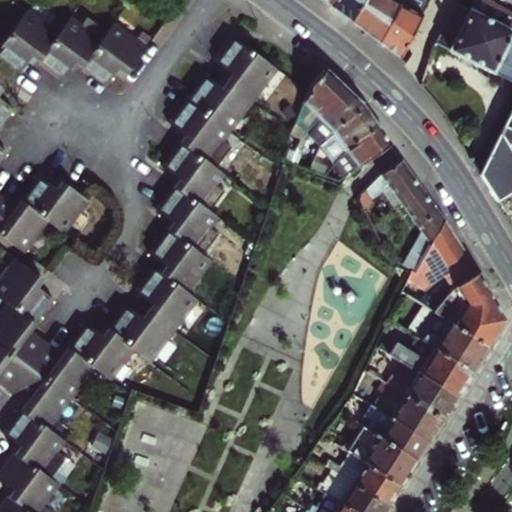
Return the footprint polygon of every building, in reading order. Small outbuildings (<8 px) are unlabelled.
[(315,0),(329,10),(334,0),(315,0)] [(334,0),(329,10),(338,17),(347,24),(360,0),(334,0)] [(360,0),(347,24),(363,36),(375,45),(398,0),(360,0)] [(394,60),(424,0),(398,0),(375,45),(387,54),(394,60)] [(464,61),(494,76),(511,36),(511,16),(479,0),(468,0),(462,12),(453,7),(434,45),(464,61)] [(31,60),(38,65),(59,37),(26,13),(0,48),(0,61),(19,76),(26,67),(31,60)] [(70,22),(59,37),(38,65),(52,75),(62,83),(74,65),(82,70),(108,37),(89,23),(83,31),(70,22)] [(93,79),(105,88),(117,72),(124,78),(144,52),(114,29),(108,37),(82,70),(93,79)] [(511,36),(494,76),(511,86),(511,36)] [(231,77),(225,84),(252,103),(275,72),(233,41),(224,52),(215,65),(231,77)] [(308,95),(298,122),(310,130),(308,136),(312,139),(320,122),(318,119),(331,109),(346,93),(337,85),(326,75),(310,90),(308,95)] [(194,92),(186,104),(228,134),(252,103),(225,84),(220,92),(204,79),(194,92)] [(0,128),(7,120),(13,111),(0,101),(0,93),(1,91),(0,90),(0,128)] [(320,122),(312,139),(323,152),(324,151),(333,138),(332,134),(364,110),(362,106),(355,101),(346,93),(331,109),(318,119),(320,122)] [(228,134),(186,104),(177,116),(169,127),(184,138),(179,145),(206,165),(228,134)] [(511,108),(477,176),(487,191),(494,202),(511,191),(511,161),(510,159),(511,157),(511,108)] [(324,151),(323,152),(332,169),(346,154),(344,149),(375,127),(370,118),(364,110),(332,134),(333,138),(324,151)] [(346,154),(332,169),(331,170),(346,180),(389,148),(382,137),(375,127),(344,149),(346,154)] [(197,209),(209,194),(221,177),(206,165),(179,145),(168,159),(161,170),(177,182),(172,189),(197,209)] [(377,177),(361,196),(367,202),(385,190),(400,210),(421,196),(412,182),(411,180),(398,161),(377,177)] [(310,176),(322,180),(329,172),(316,165),(310,176)] [(37,179),(20,202),(45,221),(62,233),(86,201),(61,183),(54,191),(47,186),(37,179)] [(170,225),(165,231),(191,251),(213,221),(197,209),(172,189),(162,202),(154,213),(170,225)] [(421,196),(400,210),(420,237),(405,271),(415,275),(439,224),(430,209),(421,196)] [(7,204),(0,198),(0,235),(22,252),(45,221),(20,202),(15,209),(7,204)] [(431,317),(485,350),(495,335),(502,323),(461,259),(439,224),(415,275),(402,300),(431,317)] [(164,268),(159,274),(185,293),(207,263),(191,251),(165,231),(155,245),(148,255),(164,268)] [(35,288),(42,280),(30,271),(15,261),(0,281),(0,300),(8,306),(34,326),(50,306),(53,301),(35,288)] [(150,306),(145,312),(171,333),(195,301),(185,293),(159,274),(151,268),(141,283),(133,293),(150,306)] [(0,317),(0,351),(25,370),(45,345),(36,338),(29,334),(34,326),(8,306),(0,317)] [(171,333),(145,312),(140,319),(123,307),(115,317),(106,330),(132,350),(149,362),(171,333)] [(422,341),(420,345),(469,376),(470,374),(478,362),(485,350),(431,317),(419,338),(422,341)] [(83,325),(64,350),(91,370),(108,382),(132,350),(106,330),(100,337),(91,331),(83,325)] [(385,358),(391,348),(382,343),(376,353),(385,358)] [(45,345),(25,370),(68,401),(91,370),(64,350),(60,356),(54,352),(45,345)] [(469,376),(420,345),(410,361),(391,348),(385,358),(400,368),(454,400),(461,388),(469,376)] [(7,394),(25,370),(0,351),(0,388),(0,389),(7,394)] [(454,400),(400,368),(392,380),(389,378),(382,389),(438,423),(446,411),(454,400)] [(18,412),(45,432),(68,401),(25,370),(7,394),(15,400),(23,405),(18,412)] [(380,402),(373,413),(425,444),(432,433),(438,423),(382,389),(381,389),(375,399),(380,402)] [(425,444),(373,413),(370,411),(362,426),(368,429),(365,434),(413,463),(418,454),(425,444)] [(45,432),(18,412),(2,436),(10,441),(18,447),(12,456),(38,476),(61,444),(45,432)] [(413,463),(365,434),(356,429),(344,449),(348,452),(345,457),(353,462),(396,489),(404,476),(413,463)] [(6,498),(24,511),(36,511),(54,488),(38,476),(12,456),(0,471),(0,482),(5,486),(11,491),(6,498)] [(353,462),(341,480),(384,508),(390,499),(396,489),(353,462)] [(324,464),(323,469),(329,473),(332,469),(324,464)] [(332,469),(329,473),(336,478),(338,473),(332,469)] [(341,480),(328,499),(348,511),(381,511),(384,508),(341,480)] [(316,485),(314,490),(320,494),(324,489),(316,485)] [(0,511),(24,511),(6,498),(0,506),(0,511)] [(348,511),(328,499),(320,511),(348,511)]
